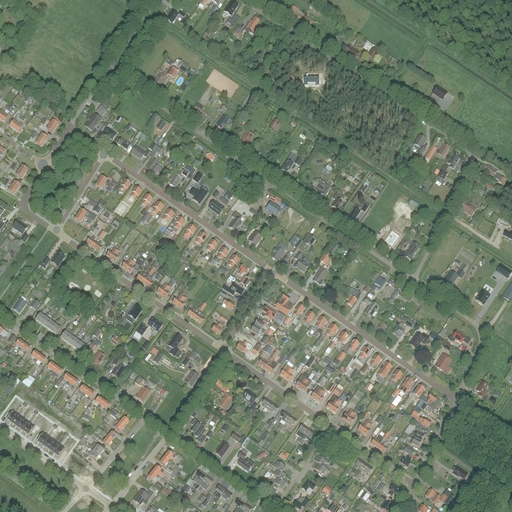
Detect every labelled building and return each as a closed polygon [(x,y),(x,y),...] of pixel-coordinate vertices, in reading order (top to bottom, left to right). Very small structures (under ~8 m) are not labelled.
[(231,17),(238,6),(231,1),(223,12),(224,13),(222,15),(222,16),(223,18),(225,18),(226,17),(228,15),(231,17)] [(292,7),(287,15),(296,21),(298,18),(300,19),(301,17),(295,13),(297,10),(292,7)] [(172,25),(178,15),(172,11),(165,20),(172,25)] [(312,22),(305,17),(301,23),(305,26),(306,25),(309,27),(312,22)] [(235,22),(232,20),(230,18),(227,23),(234,28),(237,23),(235,22)] [(257,26),(259,22),(255,18),(252,23),(250,22),(246,28),(253,33),(257,26)] [(239,38),(243,33),(237,29),(233,35),(239,38)] [(379,50),(366,41),(362,48),(368,52),(371,47),(372,48),(366,56),(372,60),(379,50)] [(349,46),(345,51),(350,54),(349,56),(354,59),(357,56),(359,57),(361,54),(349,46)] [(185,74),(189,67),(184,63),(179,70),(185,74)] [(170,69),(177,74),(179,70),(172,66),(170,69)] [(174,79),(177,74),(170,69),(167,74),(174,79)] [(201,73),(197,71),(195,74),(192,73),(189,77),(195,80),(197,76),(199,77),(201,73)] [(160,87),(167,78),(160,73),(154,81),(155,82),(154,84),(160,87)] [(178,78),(184,82),(186,78),(181,74),(178,78)] [(317,74),(303,74),(303,82),(317,82),(317,74)] [(297,81),(290,77),(287,81),(294,85),(297,81)] [(186,81),(180,90),(184,93),(189,86),(188,86),(190,84),(186,81)] [(443,101),(448,94),(437,87),(432,94),(443,101)] [(435,117),(440,109),(434,104),(435,103),(429,99),(424,106),(426,107),(424,109),(435,117)] [(12,104),(9,108),(1,120),(5,123),(9,118),(7,116),(8,115),(9,112),(13,115),(17,109),(14,107),(15,105),(12,104)] [(103,116),(109,109),(103,104),(97,112),(103,116)] [(0,119),(1,120),(9,108),(6,106),(4,109),(6,111),(5,113),(3,111),(2,113),(0,111),(0,119)] [(93,132),(103,120),(95,114),(91,119),(91,118),(88,121),(89,122),(87,125),(88,126),(87,127),(93,132)] [(223,115),(216,124),(218,126),(217,127),(221,129),(224,125),(225,126),(230,120),(223,115)] [(14,121),(10,127),(15,130),(24,117),(24,116),(23,118),(20,116),(18,119),(21,121),(19,123),(17,122),(17,123),(14,121)] [(24,117),(15,130),(19,133),(23,128),(21,126),(22,125),(21,124),(23,122),(26,118),(24,117)] [(274,119),(269,128),(274,131),(275,129),(277,131),(281,124),(274,119)] [(50,122),(48,124),(56,129),(59,124),(52,120),(51,123),(50,122)] [(46,123),(43,121),(41,124),(47,127),(48,127),(47,130),(53,134),(56,129),(48,124),(46,123)] [(107,129),(104,134),(114,141),(118,135),(108,128),(111,125),(108,123),(105,127),(107,129)] [(243,139),(241,141),(242,142),(241,143),(247,147),(254,136),(247,131),(242,139),(243,139)] [(139,132),(135,138),(133,140),(134,142),(132,145),(123,138),(118,144),(128,151),(131,146),(134,148),(139,141),(138,140),(142,134),(139,132)] [(40,136),(39,139),(46,143),(49,138),(43,134),(41,137),(40,136)] [(417,153),(424,157),(427,151),(421,148),(426,140),(419,136),(414,145),(420,149),(417,153)] [(43,147),(46,143),(39,139),(38,140),(39,141),(37,144),(43,147)] [(153,152),(154,150),(158,145),(154,142),(149,149),(153,152)] [(154,150),(158,152),(163,155),(166,150),(158,144),(158,145),(154,150)] [(444,158),(449,150),(448,149),(449,148),(445,145),(444,147),(443,146),(438,155),(444,158)] [(147,158),(151,152),(148,150),(146,153),(137,147),(132,154),(141,160),(144,156),(147,158)] [(153,159),(158,152),(154,150),(153,152),(150,156),(153,159)] [(429,161),(434,152),(430,150),(425,158),(429,161)] [(289,171),(297,158),(291,154),(281,170),(286,173),(288,170),(289,171)] [(453,169),(454,167),(459,159),(457,158),(458,157),(453,154),(447,163),(450,165),(449,167),(453,169)] [(301,168),(304,162),(298,158),(294,163),(301,168)] [(6,159),(5,161),(10,164),(10,165),(13,166),(16,168),(19,170),(26,175),(29,170),(23,166),(22,168),(18,166),(15,164),(16,162),(13,160),(11,163),(6,159)] [(160,163),(153,159),(147,168),(149,169),(148,170),(155,175),(161,167),(158,166),(160,163)] [(406,175),(411,178),(416,169),(412,166),(406,175)] [(498,171),(489,166),(488,167),(487,166),(484,171),(495,178),(493,180),(498,183),(498,182),(504,186),(507,182),(504,181),(505,179),(496,173),(498,171)] [(193,174),(185,169),(182,174),(187,177),(188,177),(190,178),(193,174)] [(19,173),(17,176),(23,180),(26,175),(19,170),(18,172),(19,173)] [(448,173),(446,172),(442,170),(438,177),(444,181),(448,173)] [(198,172),(192,180),(197,184),(203,176),(198,172)] [(176,188),(182,179),(175,174),(169,183),(171,184),(170,185),(174,188),(175,187),(176,188)] [(108,187),(110,183),(108,181),(108,180),(102,177),(96,186),(102,190),(104,187),(105,188),(106,186),(108,187)] [(211,188),(215,183),(210,179),(206,184),(211,188)] [(128,190),(132,184),(126,180),(122,186),(123,186),(121,190),(125,192),(127,189),(128,190)] [(313,186),(308,194),(317,201),(322,193),(326,196),(332,187),(331,186),(332,184),(329,181),(324,187),(320,184),(316,190),(314,188),(315,188),(313,186)] [(13,184),(11,186),(19,190),(22,186),(16,182),(14,185),(13,184)] [(11,189),(10,192),(16,195),(19,190),(11,186),(10,188),(11,189)] [(200,205),(208,193),(201,188),(199,190),(193,186),(188,193),(194,197),(192,200),(200,205)] [(139,197),(142,192),(137,188),(136,188),(132,193),(133,194),(130,197),(131,198),(128,201),(132,203),(134,200),(135,201),(135,200),(137,197),(138,197),(139,197)] [(227,206),(234,196),(227,191),(220,201),(227,206)] [(336,201),(332,207),(337,211),(342,203),(339,201),(341,197),(343,194),(339,191),(337,194),(336,194),(332,199),(336,201)] [(150,204),(153,199),(147,195),(144,200),(145,200),(142,204),(147,207),(149,204),(150,204)] [(121,201),(114,211),(125,219),(127,216),(122,213),(127,205),(121,201)] [(221,216),(225,209),(215,201),(210,208),(221,216)] [(281,209),(272,202),(268,208),(277,215),(281,209)] [(471,217),(476,210),(464,202),(460,207),(462,208),(461,210),(471,217)] [(161,212),(164,207),(158,203),(155,208),(156,208),(153,212),(157,215),(160,211),(161,212)] [(366,203),(361,211),(365,214),(368,208),(370,206),(366,203)] [(92,211),(97,215),(101,209),(96,205),(92,211)] [(357,205),(354,209),(348,218),(354,222),(360,213),(357,211),(359,207),(357,205)] [(82,210),(79,215),(86,219),(87,217),(86,216),(88,214),(82,210)] [(166,216),(164,220),(168,223),(171,219),(172,219),(175,214),(169,210),(166,215),(166,216)] [(108,220),(111,215),(106,212),(103,217),(108,220)] [(236,219),(230,228),(236,232),(240,226),(241,227),(243,223),(241,221),(244,217),(237,212),(233,217),(236,219)] [(153,217),(150,215),(147,213),(142,219),(146,222),(148,223),(153,217)] [(79,215),(76,220),(82,223),(84,221),(85,221),(86,219),(79,215)] [(381,222),(375,217),(367,226),(368,227),(365,230),(370,234),(373,230),(374,230),(381,222)] [(170,235),(173,232),(170,230),(173,226),(173,227),(171,230),(173,231),(175,233),(176,232),(178,230),(181,226),(182,227),(185,222),(179,218),(175,222),(173,221),(165,232),(170,235)] [(506,221),(501,218),(500,220),(500,219),(497,224),(508,229),(510,225),(505,222),(506,221)] [(112,225),(117,229),(121,222),(116,219),(112,225)] [(23,235),(29,228),(19,221),(14,228),(23,235)] [(164,234),(167,227),(162,225),(159,231),(164,234)] [(193,235),(197,230),(191,225),(187,230),(188,231),(186,235),(185,237),(188,239),(189,237),(190,238),(192,234),(193,235)] [(393,230),(384,242),(392,248),(401,236),(393,230)] [(506,231),(503,236),(508,239),(511,240),(511,231),(508,230),(507,231),(506,231)] [(262,238),(255,232),(248,241),(256,247),(262,238)] [(204,242),(208,237),(202,233),(198,238),(199,238),(196,242),(201,245),(203,241),(204,242)] [(29,237),(25,234),(21,240),(25,243),(29,237)] [(297,249),(303,241),(295,235),(289,243),(297,249)] [(311,247),(317,240),(311,236),(306,244),(311,247)] [(402,242),(400,246),(402,248),(405,243),(408,244),(410,246),(409,248),(409,249),(407,252),(406,252),(405,254),(407,256),(405,258),(411,261),(414,257),(413,256),(415,253),(416,253),(420,247),(413,242),(410,241),(410,240),(408,238),(404,243),(402,242)] [(90,239),(87,244),(93,248),(97,243),(95,242),(95,241),(93,239),(93,240),(90,239)] [(215,250),(218,245),(212,240),(209,245),(210,246),(207,250),(212,253),(214,249),(215,250)] [(97,243),(93,248),(100,253),(104,248),(101,246),(102,245),(100,244),(99,245),(97,243)] [(336,244),(330,252),(333,254),(339,246),(336,244)] [(111,251),(107,257),(111,260),(118,250),(116,248),(113,253),(111,251)] [(218,253),(219,254),(217,257),(222,261),(224,257),(225,258),(229,252),(222,248),(218,253)] [(278,262),(285,252),(278,248),(276,250),(275,250),(274,251),(274,252),(275,252),(272,256),(274,257),(273,258),(278,262)] [(118,250),(111,260),(116,263),(120,258),(118,256),(121,252),(118,250)] [(59,268),(66,258),(59,253),(52,263),(59,268)] [(299,254),(295,259),(299,262),(296,267),(304,273),(311,263),(299,254)] [(237,265),(240,260),(234,256),(231,261),(232,261),(229,265),(233,268),(236,264),(237,265)] [(325,256),(320,262),(325,265),(329,259),(325,256)] [(47,267),(51,261),(47,259),(43,264),(47,267)] [(126,262),(122,268),(127,271),(134,261),(131,259),(128,263),(126,262)] [(134,261),(127,271),(131,274),(135,268),(134,267),(137,263),(134,261)] [(241,270),(238,274),(242,277),(245,273),(247,274),(250,270),(243,265),(240,270),(241,270)] [(496,273),(507,280),(511,272),(511,271),(501,265),(496,273)] [(141,274),(138,279),(144,284),(149,277),(151,275),(152,276),(157,269),(153,267),(148,275),(145,273),(143,276),(141,274)] [(323,281),(329,272),(322,267),(316,276),(317,276),(315,279),(316,280),(315,282),(321,286),(324,281),(323,281)] [(451,272),(445,282),(446,283),(445,284),(449,287),(451,284),(453,285),(458,277),(462,280),(465,274),(459,270),(456,276),(451,272)] [(250,280),(245,276),(241,283),(245,286),(250,280)] [(149,277),(144,284),(151,289),(154,283),(152,282),(154,280),(149,277)] [(380,278),(371,290),(373,291),(376,288),(380,291),(387,282),(380,278)] [(394,287),(398,282),(390,278),(389,280),(390,281),(389,284),(394,287)] [(500,281),(493,292),(498,296),(504,288),(503,287),(505,284),(500,281)] [(511,297),(511,282),(502,298),(509,302),(511,297)] [(162,287),(158,293),(162,296),(169,286),(167,284),(164,288),(162,287)] [(231,289),(225,285),(222,290),(228,294),(228,293),(233,296),(235,292),(241,296),(245,291),(239,287),(234,284),(231,289)] [(169,286),(162,296),(167,299),(171,293),(169,292),(172,288),(169,286)] [(349,301),(347,304),(352,308),(357,300),(358,298),(362,293),(359,291),(358,293),(355,290),(351,296),(350,296),(347,300),(349,301)] [(397,298),(400,293),(396,290),(390,300),(393,302),(396,298),(397,298)] [(483,305),(489,296),(481,290),(479,294),(480,295),(476,300),(476,301),(483,305)] [(407,298),(400,293),(397,298),(397,299),(398,298),(404,302),(407,298)] [(280,302),(276,308),(288,316),(292,310),(286,306),(290,308),(292,306),(288,303),(291,299),(285,294),(282,299),(285,301),(282,304),(280,302)] [(177,298),(173,303),(178,307),(185,297),(182,295),(179,299),(177,298)] [(185,297),(178,307),(182,310),(186,304),(185,304),(188,300),(187,299),(187,298),(185,297)] [(368,298),(365,302),(370,306),(365,313),(372,318),(373,316),(375,317),(378,313),(376,312),(380,307),(373,302),(370,300),(371,300),(368,298)] [(20,314),(27,304),(20,299),(14,307),(16,309),(15,310),(20,314)] [(36,310),(41,304),(35,300),(30,306),(36,310)] [(224,304),(223,307),(226,309),(227,307),(233,311),(236,306),(230,302),(227,300),(224,304)] [(421,318),(429,308),(424,304),(415,314),(421,318)] [(301,314),(305,309),(300,305),(296,311),(297,311),(294,314),(298,317),(300,314),(301,314)] [(135,306),(128,316),(135,321),(142,311),(135,306)] [(278,314),(273,310),(267,307),(264,312),(267,314),(265,317),(271,321),(273,318),(274,319),(278,314)] [(195,320),(198,315),(196,313),(198,311),(195,309),(194,311),(192,310),(188,315),(195,320)] [(41,315),(37,321),(42,325),(47,318),(46,318),(43,316),(46,312),(44,311),(41,315)] [(312,321),(316,316),(310,312),(306,318),(307,318),(305,322),(308,324),(311,321),(312,321)] [(198,315),(195,320),(201,324),(205,319),(203,318),(204,316),(200,313),(198,315)] [(47,318),(42,325),(47,329),(52,322),(51,321),(48,319),(50,316),(48,314),(46,318),(47,318)] [(286,327),(292,320),(288,317),(282,325),(286,327)] [(324,326),(328,321),(322,317),(319,322),(319,323),(317,326),(321,329),(323,326),(324,326)] [(52,322),(47,329),(52,332),(57,326),(56,325),(53,323),(55,319),(54,318),(51,321),(52,322)] [(159,333),(164,326),(157,321),(158,321),(155,318),(149,326),(159,333)] [(416,324),(407,318),(406,318),(403,321),(406,323),(406,324),(413,329),(416,324)] [(57,326),(52,332),(57,336),(62,329),(58,326),(60,323),(59,321),(56,325),(57,326)] [(257,321),(254,326),(265,333),(266,331),(262,329),(264,325),(257,321)] [(211,331),(218,335),(222,331),(220,329),(222,326),(218,323),(216,327),(215,326),(211,331)] [(143,337),(148,329),(142,325),(137,332),(143,337)] [(335,334),(339,329),(333,325),(329,330),(330,330),(327,334),(332,337),(334,333),(335,334)] [(265,333),(254,326),(251,331),(258,336),(260,332),(264,334),(265,333)] [(401,338),(406,331),(399,326),(394,333),(401,338)] [(311,327),(306,334),(309,335),(310,334),(312,335),(315,330),(314,329),(311,327)] [(0,335),(2,333),(7,337),(9,334),(3,330),(2,330),(0,328),(0,335)] [(66,333),(62,339),(67,343),(71,336),(68,334),(70,330),(68,328),(66,332),(66,333)] [(463,341),(468,345),(471,341),(465,337),(457,331),(453,337),(451,336),(448,340),(453,343),(455,341),(461,345),(463,341)] [(71,336),(67,343),(72,346),(77,340),(76,339),(73,337),(75,333),(73,332),(71,336)] [(346,342),(350,337),(344,332),(340,337),(341,338),(338,342),(343,345),(345,341),(346,342)] [(418,333),(410,345),(417,349),(422,342),(426,344),(430,338),(436,341),(437,340),(442,343),(444,340),(433,333),(430,337),(427,335),(425,338),(418,333)] [(179,359),(183,354),(177,349),(183,340),(176,335),(168,346),(173,349),(170,354),(175,358),(176,357),(179,359)] [(317,349),(325,337),(322,335),(314,347),(317,349)] [(17,339),(13,336),(9,342),(13,345),(17,339)] [(77,340),(72,346),(77,350),(82,343),(81,343),(78,341),(80,337),(78,336),(76,339),(77,340)] [(118,346),(121,342),(115,337),(111,341),(118,346)] [(262,343),(266,346),(270,340),(265,337),(262,343)] [(82,343),(77,350),(82,354),(87,347),(83,344),(85,341),(83,339),(81,343),(82,343)] [(357,349),(360,344),(354,340),(351,345),(352,346),(350,349),(354,352),(356,349),(357,349)] [(20,341),(17,345),(21,348),(19,351),(21,352),(23,350),(22,349),(25,344),(20,341)] [(252,347),(244,341),(241,345),(239,344),(237,348),(243,353),(246,349),(249,351),(252,347)] [(446,343),(443,347),(451,352),(454,348),(446,343)] [(23,350),(21,352),(26,356),(28,353),(27,353),(31,348),(25,344),(22,349),(23,350)] [(257,345),(253,350),(258,354),(262,348),(257,345)] [(275,349),(269,345),(264,352),(270,356),(275,349)] [(6,354),(14,360),(17,355),(13,353),(13,354),(11,353),(14,349),(12,347),(8,352),(6,354)] [(368,357),(371,352),(365,348),(362,353),(363,353),(360,357),(364,360),(367,356),(368,357)] [(107,357),(106,356),(100,351),(93,360),(94,361),(92,363),(93,363),(92,365),(97,369),(107,357)] [(198,354),(197,354),(193,351),(190,357),(189,357),(194,360),(198,354)] [(36,352),(33,357),(37,360),(35,362),(37,363),(39,361),(38,361),(41,356),(36,352)] [(287,360),(289,362),(290,363),(295,356),(294,356),(295,354),(293,352),(292,353),(287,360)] [(341,352),(336,359),(340,361),(345,355),(341,352)] [(447,369),(453,360),(444,354),(439,362),(437,366),(439,367),(438,368),(444,372),(446,368),(447,369)] [(379,364),(382,359),(376,355),(373,360),(373,361),(371,364),(375,367),(378,364),(379,364)] [(39,361),(37,363),(42,367),(44,365),(47,360),(41,356),(38,361),(39,361)] [(282,359),(278,364),(282,366),(287,358),(284,356),(282,359)] [(309,369),(316,359),(312,356),(306,366),(309,369)] [(355,357),(349,363),(352,366),(358,359),(355,357)] [(117,367),(112,374),(119,379),(126,369),(122,366),(124,363),(118,358),(113,365),(117,367)] [(185,358),(181,363),(187,367),(191,362),(185,358)] [(265,369),(269,364),(267,363),(267,362),(265,360),(265,361),(262,360),(259,365),(265,369)] [(269,364),(265,369),(272,374),(275,369),(276,369),(278,365),(274,362),(271,366),(269,364)] [(292,368),(294,367),(294,366),(290,363),(289,362),(288,365),(287,365),(284,369),(285,370),(281,375),(285,379),(292,368)] [(52,363),(48,368),(52,371),(51,373),(53,375),(55,372),(54,372),(57,367),(52,363)] [(385,379),(393,367),(387,363),(384,367),(383,366),(378,374),(385,379)] [(370,368),(366,365),(361,372),(365,375),(370,368)] [(54,372),(55,372),(58,375),(56,377),(58,379),(60,376),(59,376),(63,371),(57,367),(54,372)] [(294,367),(292,368),(285,379),(290,382),(294,376),(292,375),(296,368),(294,367)] [(400,380),(404,375),(398,370),(394,375),(395,376),(393,380),(397,383),(399,379),(400,380)] [(193,372),(187,381),(188,382),(187,383),(192,387),(200,377),(193,372)] [(70,383),(73,379),(68,375),(64,379),(68,382),(67,385),(69,386),(70,384),(70,383)] [(301,389),(308,379),(303,375),(299,380),(300,381),(296,386),(301,389)] [(30,376),(28,379),(26,378),(24,380),(32,385),(36,380),(30,376)] [(140,376),(135,383),(140,387),(141,386),(143,388),(141,392),(141,393),(140,393),(137,397),(143,402),(144,400),(146,401),(151,393),(144,388),(145,386),(143,384),(145,380),(140,376)] [(230,386),(233,382),(226,376),(223,380),(230,386)] [(325,380),(322,378),(317,384),(321,387),(325,380)] [(403,387),(400,391),(406,395),(409,391),(408,390),(410,387),(411,387),(415,382),(409,378),(405,383),(406,384),(403,387)] [(57,379),(53,383),(58,387),(62,383),(57,379)] [(70,384),(69,386),(74,390),(76,388),(75,387),(79,383),(73,379),(70,383),(70,384)] [(308,379),(301,389),(305,393),(310,386),(313,382),(308,379)] [(153,384),(154,384),(148,380),(146,383),(147,384),(148,384),(146,386),(150,389),(151,387),(154,389),(156,386),(154,384),(153,384)] [(225,391),(227,388),(219,382),(216,385),(225,391)] [(481,382),(477,391),(479,393),(478,396),(484,399),(487,391),(486,390),(488,385),(481,382)] [(8,383),(3,391),(10,396),(15,388),(8,383)] [(373,387),(368,384),(365,388),(370,392),(373,387)] [(327,391),(330,394),(335,388),(331,385),(327,391)] [(86,395),(89,390),(84,386),(80,391),(84,394),(83,396),(84,397),(86,395)] [(417,391),(414,395),(419,398),(421,394),(422,395),(426,390),(419,386),(416,390),(417,391)] [(316,400),(323,390),(319,387),(318,389),(317,389),(316,391),(316,392),(312,397),(316,400)] [(342,391),(337,388),(333,394),(338,397),(342,391)] [(84,397),(88,400),(90,401),(92,399),(91,399),(95,394),(89,390),(86,395),(84,397)] [(323,390),(316,400),(321,403),(325,398),(323,396),(326,392),(323,390)] [(254,404),(258,398),(249,391),(244,399),(252,404),(251,406),(252,408),(250,410),(253,412),(257,406),(254,404)] [(417,417),(418,415),(422,411),(428,404),(429,405),(429,404),(431,406),(434,402),(435,403),(438,398),(432,394),(429,398),(429,399),(428,400),(424,397),(414,409),(415,410),(412,413),(413,413),(417,417)] [(226,410),(232,400),(226,396),(220,404),(222,405),(221,407),(226,410)] [(332,411),(339,401),(340,399),(335,396),(331,402),(327,408),(332,411)] [(406,408),(412,399),(408,396),(402,406),(406,408)] [(100,398),(96,402),(100,405),(99,407),(101,409),(102,406),(105,402),(100,398)] [(265,400),(262,404),(264,405),(263,407),(265,408),(263,412),(265,414),(268,410),(272,404),(265,400)] [(339,401),(332,411),(336,414),(340,409),(338,407),(341,403),(339,401)] [(102,406),(106,409),(104,411),(106,413),(108,410),(111,406),(105,402),(102,406)] [(87,414),(88,412),(89,413),(90,410),(94,406),(91,404),(86,411),(85,412),(87,414)] [(272,404),(268,410),(272,414),(273,412),(275,413),(279,409),(272,404)] [(259,412),(256,410),(249,420),(252,422),(259,412)] [(347,422),(354,412),(352,410),(349,415),(347,413),(343,419),(347,422)] [(12,424),(18,415),(13,411),(7,420),(12,424)] [(287,423),(291,417),(284,412),(281,417),(283,418),(282,420),(284,421),(279,429),(282,431),(284,427),(287,423)] [(354,412),(347,422),(352,425),(356,420),(354,418),(357,414),(354,412)] [(18,428),(24,419),(18,415),(12,424),(18,428)] [(210,424),(214,426),(219,418),(215,416),(210,424)] [(291,417),(287,423),(292,427),(293,425),(295,426),(298,422),(291,417)] [(120,420),(118,422),(120,424),(121,423),(125,427),(130,422),(125,418),(122,422),(120,420)] [(429,428),(432,422),(426,419),(426,420),(422,418),(420,422),(424,423),(423,424),(429,428)] [(23,432),(29,423),(24,419),(18,428),(23,432)] [(193,434),(195,436),(202,427),(198,424),(199,422),(194,419),(191,424),(194,426),(190,431),(194,433),(193,434)] [(363,433),(370,423),(367,421),(364,426),(362,424),(358,430),(363,433)] [(29,436),(35,427),(29,423),(23,432),(29,436)] [(115,425),(114,427),(116,429),(117,429),(121,432),(125,427),(121,423),(120,424),(118,427),(115,425)] [(370,423),(363,433),(367,436),(371,430),(370,429),(373,425),(370,423)] [(206,426),(203,425),(202,427),(195,436),(198,438),(197,440),(202,444),(206,439),(202,436),(206,432),(203,430),(206,426)] [(225,435),(229,427),(225,425),(221,432),(225,435)] [(297,442),(300,444),(309,430),(303,425),(302,425),(295,435),(300,438),(297,442)] [(309,430),(300,444),(302,445),(305,441),(304,441),(306,439),(311,443),(313,439),(316,434),(309,430)] [(43,445),(49,437),(43,433),(37,441),(43,445)] [(107,434),(106,436),(108,438),(109,438),(113,442),(117,436),(113,433),(110,436),(107,434)] [(235,433),(231,438),(239,443),(242,438),(235,433)] [(411,436),(422,442),(425,436),(417,433),(416,437),(412,435),(411,436)] [(85,444),(91,437),(87,434),(81,441),(85,444)] [(265,435),(259,443),(262,445),(268,437),(265,435)] [(383,438),(380,436),(377,441),(375,439),(372,444),(378,449),(382,444),(385,439),(383,438)] [(420,447),(422,442),(411,436),(410,438),(414,440),(412,444),(420,447)] [(48,449),(54,441),(49,437),(43,445),(48,449)] [(103,440),(101,442),(104,444),(104,443),(109,447),(113,442),(109,438),(108,438),(106,442),(103,440)] [(53,453),(60,445),(54,441),(48,449),(53,453)] [(222,458),(230,447),(224,442),(217,452),(218,453),(217,454),(222,458)] [(382,444),(378,449),(385,453),(388,448),(386,447),(388,445),(385,443),(384,445),(382,444)] [(59,457),(65,449),(60,445),(53,453),(59,457)] [(92,447),(91,448),(94,451),(95,451),(101,456),(105,451),(99,446),(96,449),(92,447)] [(305,455),(308,451),(301,446),(298,451),(305,455)] [(405,460),(402,464),(406,466),(405,467),(407,469),(408,468),(409,468),(412,464),(409,463),(413,457),(416,452),(408,447),(405,452),(410,455),(406,460),(405,460)] [(248,459),(246,461),(245,460),(247,456),(247,455),(248,453),(244,450),(243,453),(242,452),(238,458),(242,461),(239,465),(249,473),(255,464),(248,459)] [(88,451),(87,453),(90,456),(91,456),(97,461),(101,456),(95,451),(94,451),(91,454),(88,451)] [(183,460),(186,457),(178,451),(175,454),(183,460)] [(261,460),(268,455),(265,451),(258,457),(261,460)] [(170,452),(165,458),(170,461),(170,460),(173,457),(175,459),(177,457),(174,455),(174,456),(170,452)] [(324,467),(327,463),(330,465),(331,463),(328,461),(327,461),(320,456),(316,462),(320,464),(324,467)] [(165,458),(161,463),(166,466),(169,462),(171,464),(173,462),(170,460),(170,461),(165,458)] [(362,471),(367,465),(360,460),(357,465),(359,466),(357,468),(360,469),(354,477),(357,479),(360,474),(362,471)] [(283,473),(286,468),(278,462),(275,466),(272,464),(271,466),(275,468),(279,470),(283,473)] [(324,467),(320,464),(316,469),(324,475),(327,471),(330,473),(331,471),(328,469),(324,467)] [(367,465),(362,471),(367,474),(368,473),(370,474),(373,470),(367,465)] [(158,467),(154,473),(158,476),(158,475),(161,472),(163,474),(165,472),(163,470),(162,471),(158,467)] [(463,481),(468,474),(457,467),(456,468),(455,467),(452,471),(454,472),(453,474),(458,478),(463,481)] [(283,473),(279,470),(276,474),(273,472),(271,474),(275,476),(279,478),(283,481),(287,476),(283,473)] [(198,491),(207,477),(201,472),(194,482),(198,485),(195,489),(198,491)] [(154,473),(149,478),(154,481),(157,477),(159,479),(161,477),(158,475),(158,476),(154,473)] [(207,477),(198,491),(200,492),(203,488),(205,485),(208,487),(209,485),(211,486),(214,482),(207,477)] [(287,484),(283,481),(279,478),(276,482),(273,480),(272,482),(270,480),(268,483),(273,486),(275,483),(283,489),(287,484)] [(309,488),(313,491),(317,486),(308,480),(301,489),(306,492),(309,488)] [(467,485),(463,482),(459,487),(470,494),(474,488),(472,487),(473,485),(469,482),(467,485)] [(388,488),(382,483),(378,489),(384,494),(388,488)] [(397,494),(400,489),(394,485),(390,490),(391,491),(389,495),(392,497),(396,492),(397,494)] [(217,505),(227,491),(220,486),(217,491),(219,492),(218,494),(220,495),(214,503),(217,505)] [(332,490),(326,486),(323,491),(329,495),(332,490)] [(370,487),(366,490),(371,496),(375,494),(370,487)] [(363,500),(368,494),(362,490),(358,496),(363,500)] [(439,500),(441,498),(431,490),(426,497),(430,500),(436,505),(439,500)] [(147,494),(141,491),(137,498),(136,497),(134,501),(141,506),(145,499),(149,501),(154,494),(149,491),(147,494)] [(227,491),(217,505),(220,506),(222,502),(220,501),(222,497),(227,500),(228,499),(230,500),(233,496),(227,491)] [(443,495),(441,498),(439,500),(446,505),(450,499),(448,498),(450,497),(445,493),(444,495),(443,495)] [(381,504),(379,506),(381,508),(386,511),(388,511),(393,506),(385,501),(387,499),(383,496),(381,499),(379,502),(381,504)] [(298,499),(294,506),(300,511),(303,508),(305,509),(309,503),(304,498),(303,500),(300,498),(299,500),(298,499)] [(242,511),(246,505),(239,500),(236,505),(238,506),(237,508),(239,509),(242,511)]
